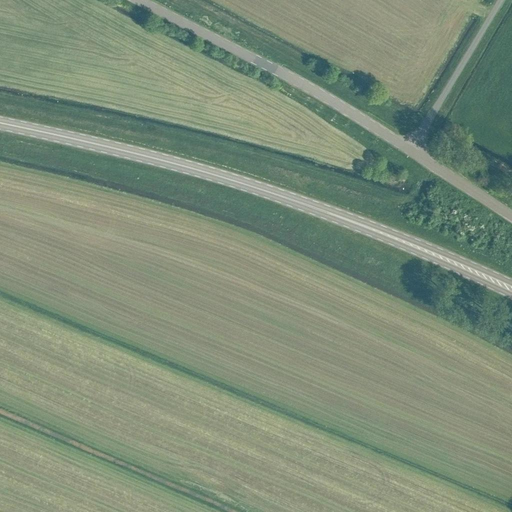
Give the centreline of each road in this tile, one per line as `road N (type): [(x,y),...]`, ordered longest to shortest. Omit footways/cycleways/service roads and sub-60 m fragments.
road 1 (secondary): [(386,234),(191,167),(0,122)]
road 2 (unclassified): [(414,153),(138,0)]
road 3 (unclassified): [(414,153),(503,0)]
road 4 (secondary): [(386,234),(511,295)]
road 5 (secondary): [(511,282),(386,234)]
